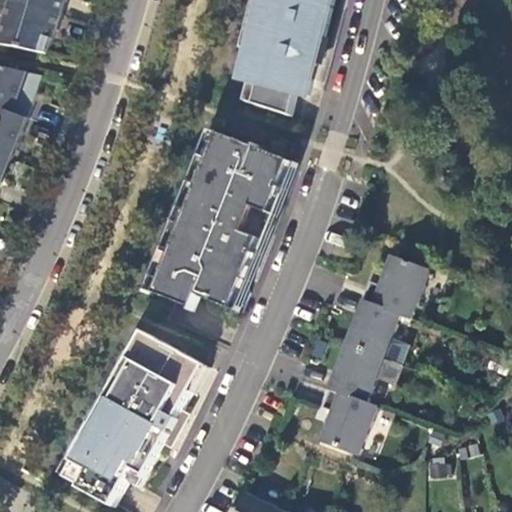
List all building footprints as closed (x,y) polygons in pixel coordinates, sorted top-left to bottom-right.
[(28,0),(11,0),(0,39),(0,40),(50,49),(57,25),(62,25),(65,13),(66,9),(28,0)] [(28,0),(66,9),(67,0),(28,0)] [(281,0),(278,13),(284,14),(281,27),(275,26),(261,85),(266,86),(312,100),(320,100),(331,56),(334,57),(347,0),(281,0)] [(0,100),(32,112),(46,70),(0,61),(0,100)] [(312,100),(266,86),(260,105),(306,119),(312,100)] [(0,147),(16,153),(32,112),(0,100),(0,147)] [(226,136),(163,296),(188,306),(193,293),(214,301),(248,314),(305,166),(226,136)] [(0,190),(16,153),(0,147),(0,190)] [(369,292),(405,306),(406,305),(416,309),(434,261),(398,247),(387,276),(377,272),(369,292)] [(389,350),(405,306),(369,292),(352,337),(389,351),(389,350)] [(193,293),(188,306),(197,301),(214,301),(193,293)] [(155,336),(79,482),(105,496),(129,510),(141,486),(164,497),(193,442),(200,427),(228,374),(155,336)] [(389,351),(352,337),(335,382),(382,399),(383,398),(372,394),(382,369),(389,351)] [(401,376),(408,358),(389,351),(382,369),(401,376)] [(382,399),(335,382),(330,397),(340,401),(329,430),(365,444),(382,399)] [(470,421),(479,425),(484,414),(475,410),(470,421)] [(432,443),(442,446),(446,435),(436,431),(432,443)] [(432,465),(433,477),(449,475),(448,464),(432,465)] [(252,482),(235,511),(287,511),(291,502),(252,482)] [(141,486),(129,510),(132,511),(155,511),(164,497),(141,486)] [(291,502),(287,511),(335,511),(336,511),(292,502),(291,502)]
